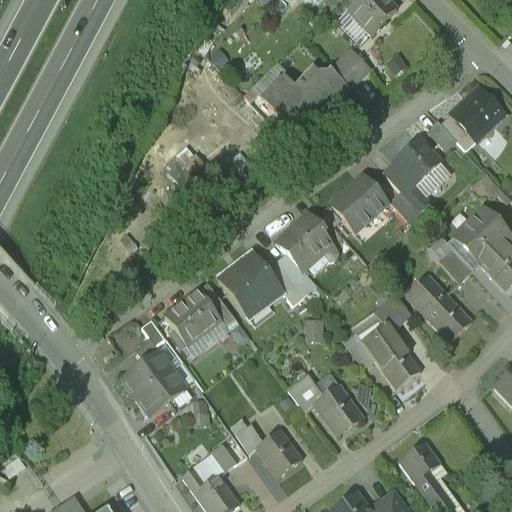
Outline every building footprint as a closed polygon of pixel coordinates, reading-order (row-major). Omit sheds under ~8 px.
[(380,0),(364,0),(346,19),(370,43),(397,16),(380,0)] [(352,53),(343,62),(354,74),(363,64),(352,53)] [(358,79),(342,64),(335,70),(351,86),(358,79)] [(312,79),(290,102),(276,88),(260,105),(290,135),(294,136),(299,136),(303,134),(306,130),(308,126),(307,121),(311,118),(313,120),(315,121),(318,121),(320,121),(322,119),(324,117),(324,115),(324,113),(334,105),(338,108),(339,107),(320,88),(321,87),(312,79)] [(348,98),(329,79),(321,87),(320,88),(339,107),(348,98)] [(479,94),(451,121),(476,147),(504,120),(479,94)] [(476,147),(451,121),(440,131),(456,147),(465,157),(476,147)] [(440,131),(437,127),(427,137),(446,157),(456,147),(440,131)] [(438,171),(415,145),(390,169),(391,170),(413,194),(414,193),(438,171)] [(413,194),(391,170),(381,179),(400,199),(418,219),(428,209),(414,193),(413,194)] [(362,185),(330,213),(354,241),(385,212),(362,185)] [(418,219),(400,199),(389,208),(410,231),(421,222),(418,219)] [(511,244),(484,216),(455,242),(478,267),(505,296),(511,289),(511,244)] [(307,223),(295,235),(293,232),(275,249),(286,261),(299,275),(300,274),(317,258),(320,262),(331,252),(321,241),(323,240),(307,223)] [(478,267),(455,242),(447,250),(470,275),(478,267)] [(447,250),(442,245),(428,258),(437,268),(439,266),(459,289),(472,277),(470,275),(447,250)] [(331,252),(320,262),(326,268),(335,267),(337,258),(331,252)] [(265,280),(249,258),(235,269),(238,273),(219,287),(245,322),(278,297),(265,280)] [(299,275),(286,261),(275,269),(277,270),(303,303),(316,293),(300,274),(299,275)] [(303,303),(277,270),(265,280),(278,297),(291,313),(303,303)] [(471,327),(430,284),(409,304),(449,347),(471,327)] [(197,298),(164,323),(187,353),(220,328),(208,312),(197,298)] [(384,325),(402,313),(391,300),(373,315),(384,325)] [(235,326),(218,304),(208,312),(220,328),(224,334),(235,326)] [(164,347),(150,327),(140,334),(154,354),(164,347)] [(360,344),(376,366),(400,348),(384,327),(360,344)] [(106,348),(93,358),(102,370),(115,361),(106,348)] [(400,348),(376,366),(382,374),(406,356),(400,348)] [(406,356),(382,374),(396,394),(420,377),(406,356)] [(157,358),(120,386),(134,404),(171,377),(157,358)] [(305,379),(302,375),(296,380),(299,384),(286,393),(306,419),(317,411),(315,408),(326,401),(307,377),(305,379)] [(511,375),(495,392),(511,410),(511,375)] [(171,377),(134,404),(148,423),(185,395),(171,377)] [(326,401),(315,408),(317,411),(336,439),(360,422),(339,392),(326,401)] [(281,436),(256,453),(262,461),(286,444),(281,436)] [(286,444),(262,461),(277,482),(301,465),(286,444)] [(37,452),(18,465),(6,447),(0,450),(0,471),(3,475),(11,469),(24,489),(51,471),(37,452)] [(425,449),(399,467),(414,487),(429,477),(439,469),(425,449)] [(429,477),(414,487),(426,505),(441,494),(429,477)] [(218,481),(195,498),(201,506),(224,489),(218,481)] [(224,489),(201,506),(205,511),(235,511),(239,510),(224,489)] [(401,511),(392,499),(380,507),(383,511),(401,511)] [(366,511),(358,500),(354,503),(353,502),(338,511),(383,511),(381,511),(366,511)]
